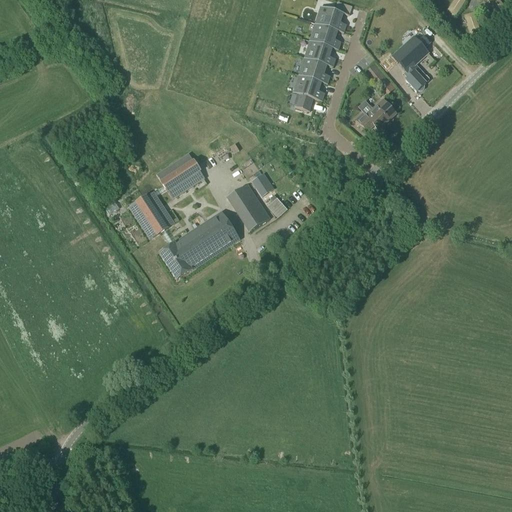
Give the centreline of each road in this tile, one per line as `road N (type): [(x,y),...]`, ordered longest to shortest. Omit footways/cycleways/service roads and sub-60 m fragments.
road 1 (unclassified): [(64,511),(65,473),(81,429),(319,237),(377,175)]
road 2 (unclassified): [(377,175),(328,129),(361,14)]
road 3 (unclassified): [(377,175),(470,78)]
